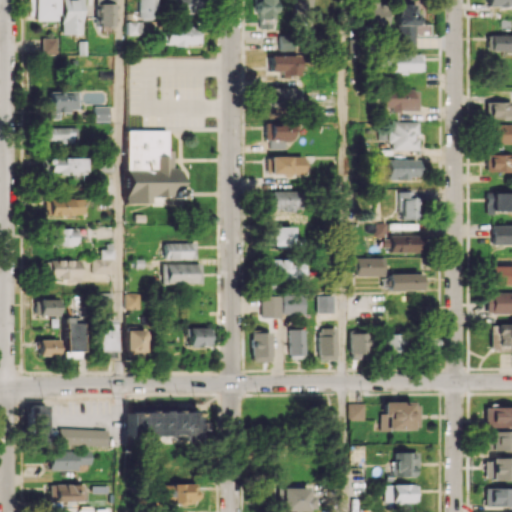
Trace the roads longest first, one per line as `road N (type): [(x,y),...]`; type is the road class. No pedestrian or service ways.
road 1 (tertiary): [(511,381),(0,386)]
road 2 (residential): [(454,0),(453,511)]
road 3 (residential): [(232,0),(232,511)]
road 4 (residential): [(7,0),(7,511)]
